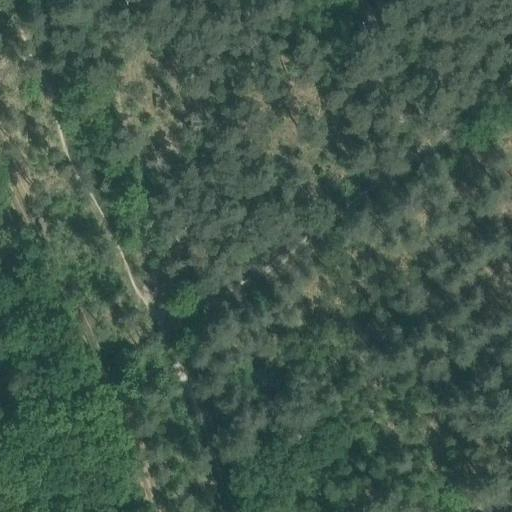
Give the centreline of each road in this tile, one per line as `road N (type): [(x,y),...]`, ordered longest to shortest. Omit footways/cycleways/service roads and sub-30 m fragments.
road 1 (track): [(216,511),(159,344),(0,2)]
road 2 (track): [(186,328),(511,72)]
